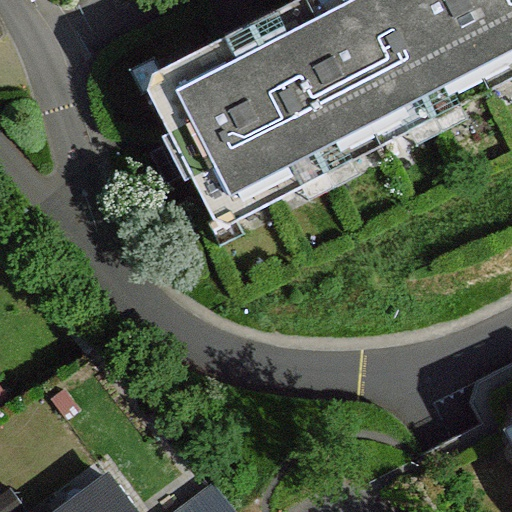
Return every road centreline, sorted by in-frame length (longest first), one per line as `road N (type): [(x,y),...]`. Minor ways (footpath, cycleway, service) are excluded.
road 1 (residential): [(97,239),(151,313),(228,358),(267,370),(367,380),(421,375),(511,331)]
road 2 (residential): [(97,239),(45,48),(13,0)]
road 3 (residential): [(0,148),(97,239)]
